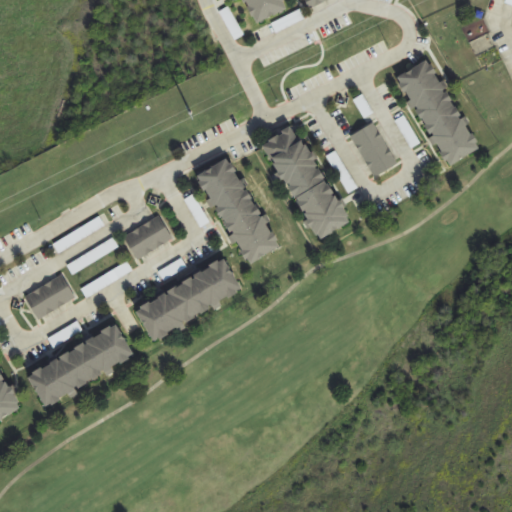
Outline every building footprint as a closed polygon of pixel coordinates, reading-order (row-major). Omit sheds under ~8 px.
[(245,0),(258,23),(289,7),(285,0),(245,0)] [(446,164),(480,144),(429,59),(396,78),(446,164)] [(375,178),(398,165),(375,123),(352,136),(375,178)] [(317,238),(350,219),(299,133),(266,153),(317,238)] [(249,267),(282,247),(232,162),(198,181),(249,267)] [(140,260),(174,238),(160,216),(126,238),(140,260)] [(54,243),(59,254),(106,228),(101,218),(54,243)] [(120,249),(115,239),(68,265),(74,275),(120,249)] [(166,282),(187,268),(182,259),(160,273),(166,282)] [(134,272),(128,262),(82,289),(87,299),(134,272)] [(137,315),(157,348),(242,298),(223,265),(137,315)] [(26,297),(39,320),(76,299),(63,276),(26,297)] [(31,378),(50,412),(136,362),(117,329),(31,378)] [(0,411),(17,401),(0,371),(0,411)]
